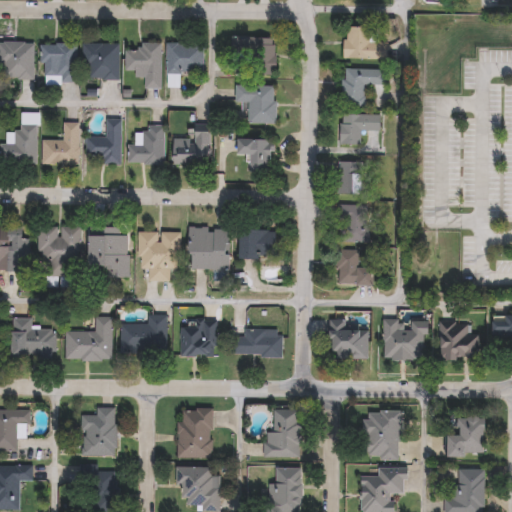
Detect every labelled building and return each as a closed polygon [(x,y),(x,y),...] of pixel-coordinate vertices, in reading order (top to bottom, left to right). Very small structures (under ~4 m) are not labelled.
[(344,59),(344,27),(371,27),(371,42),(386,42),(386,60),(344,59)] [(274,75),(251,75),(251,61),(232,61),(232,37),(275,38),(274,75)] [(0,43),(34,43),(34,79),(0,79),(0,43)] [(119,43),(119,80),(83,80),(83,43),(119,43)] [(160,43),(160,89),(144,89),(144,70),(126,70),(126,51),(141,51),(141,43),(160,43)] [(179,87),(167,88),(166,43),(203,43),(203,73),(179,74),(179,87)] [(76,44),(76,81),(42,81),(42,44),(76,44)] [(365,85),(364,107),(342,107),(343,69),(385,70),(384,85),(365,85)] [(275,124),(249,124),(249,102),(236,102),(236,86),(276,87),(275,124)] [(37,114),(36,164),(1,163),(1,144),(13,144),(13,131),(20,131),(21,114),(37,114)] [(340,145),(340,115),(379,115),(379,132),(360,132),(360,145),(340,145)] [(86,138),(106,138),(106,121),(121,121),(120,165),(102,165),(102,157),(86,156),(86,138)] [(79,123),(79,165),(42,165),(42,141),(63,141),(63,123),(79,123)] [(128,144),(136,144),(136,134),(147,134),(147,127),(165,127),(165,164),(128,164),(128,144)] [(173,165),(173,138),(195,138),(195,130),(210,130),(210,165),(173,165)] [(271,139),(270,172),(250,171),(250,155),(237,155),(238,139),(271,139)] [(338,162),(363,162),(363,194),(338,194),(338,162)] [(368,206),(368,242),(337,242),(337,206),(368,206)] [(0,226),(21,226),(21,271),(0,271),(0,226)] [(81,227),(81,275),(39,275),(39,227),(81,227)] [(189,227),(229,228),(228,269),(188,269),(189,227)] [(239,258),(239,230),(276,230),(276,258),(239,258)] [(138,268),(138,232),(179,232),(179,268),(169,268),(169,281),(148,281),(148,268),(138,268)] [(88,235),(128,234),(129,277),(89,277),(88,235)] [(372,284),(337,284),(337,250),(358,250),(358,267),(372,267),(372,284)] [(493,314),(511,314),(511,336),(493,336),(493,314)] [(165,352),(120,352),(120,324),(147,324),(147,315),(166,315),(165,352)] [(65,331),(95,331),(95,317),(111,317),(111,360),(65,360),(65,331)] [(55,329),(55,356),(12,356),(12,318),(31,318),(31,329),(55,329)] [(367,358),(330,358),(330,319),(351,319),(351,328),(367,328),(367,358)] [(382,320),(426,319),(426,359),(383,359),(382,320)] [(216,321),(216,357),(180,356),(180,327),(200,327),(200,321),(216,321)] [(441,323),(476,324),(475,359),(440,358),(441,323)] [(281,356),(231,355),(231,336),(244,336),(244,329),(281,330),(281,356)] [(81,456),(81,415),(96,415),(96,407),(116,407),(116,456),(81,456)] [(212,409),(212,457),(177,457),(177,409),(212,409)] [(299,457),(264,457),(265,409),(300,409),(299,457)] [(0,451),(0,410),(30,410),(30,424),(17,424),(17,452),(0,451)] [(362,410),(400,410),(399,458),(362,458),(362,410)] [(458,435),(458,416),(484,417),(484,457),(447,456),(447,435),(458,435)] [(0,465),(30,465),(30,482),(19,482),(19,507),(0,507),(0,465)] [(114,471),(114,511),(84,511),(84,465),(97,465),(97,471),(114,471)] [(219,510),(183,510),(184,485),(176,485),(176,467),(219,467),(219,510)] [(301,467),(301,511),(265,511),(265,482),(275,482),(275,467),(301,467)] [(484,511),(444,511),(444,499),(453,499),(453,485),(459,485),(459,469),(484,469),(484,511)] [(393,511),(360,511),(361,470),(404,471),(404,493),(393,493),(393,511)]
